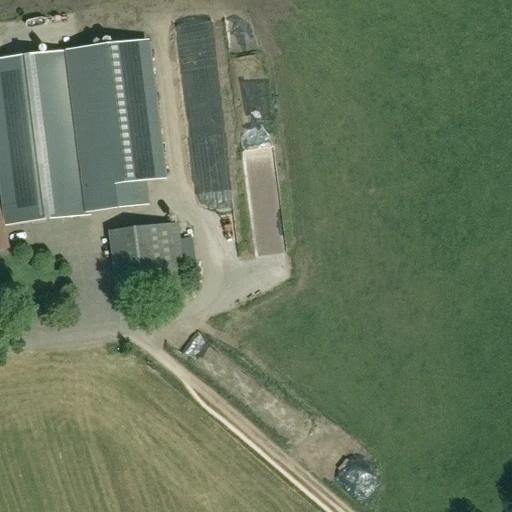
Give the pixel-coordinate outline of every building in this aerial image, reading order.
[(203,0),(176,0),(177,9),(204,8),(203,0)] [(197,18),(181,17),(179,35),(195,36),(197,18)] [(64,52),(74,127),(0,135),(0,168),(7,226),(90,216),(90,214),(149,206),(147,183),(166,180),(149,41),(64,52)] [(192,184),(225,182),(224,147),(190,148),(192,184)] [(0,250),(9,248),(0,216),(0,250)] [(178,224),(111,232),(119,304),(187,296),(178,224)] [(266,413),(281,396),(222,343),(206,360),(266,413)]
